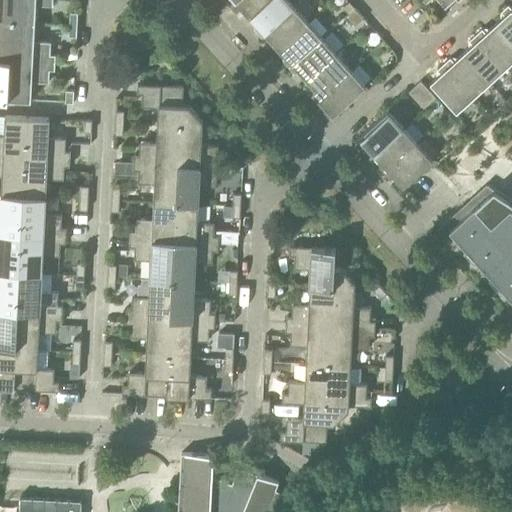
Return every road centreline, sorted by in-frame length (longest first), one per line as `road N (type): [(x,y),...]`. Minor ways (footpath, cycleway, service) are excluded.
road 1 (residential): [(96,424),(246,435),(258,207),(317,152)]
road 2 (residential): [(96,424),(102,110)]
road 3 (residential): [(317,152),(180,0)]
road 4 (residential): [(449,299),(317,152)]
road 5 (residential): [(317,152),(420,56)]
